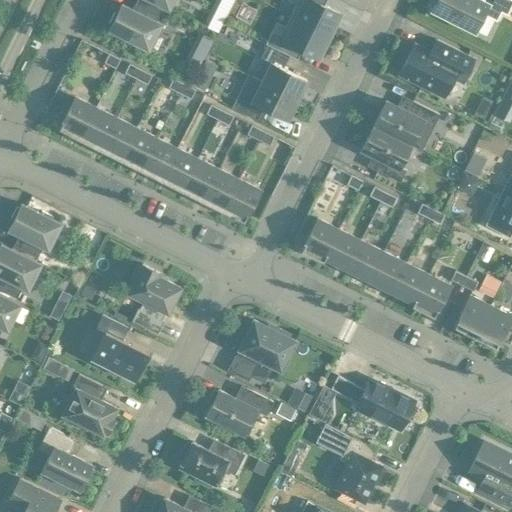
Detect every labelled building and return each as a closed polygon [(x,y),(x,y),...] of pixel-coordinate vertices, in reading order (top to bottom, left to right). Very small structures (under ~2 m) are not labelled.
[(147,49),(160,24),(155,22),(161,10),(140,0),(135,0),(131,10),(120,4),(116,13),(114,12),(108,24),(110,25),(108,30),(147,49)] [(149,0),(167,9),(171,0),(149,0)] [(317,0),(286,0),(286,1),(295,5),(289,16),(328,36),(339,14),(316,3),(317,0)] [(511,2),(511,1),(509,0),(435,0),(431,10),(473,31),(482,14),(495,21),(500,12),(506,15),(511,2)] [(217,33),(230,8),(218,2),(206,28),(217,33)] [(265,44),(267,45),(288,56),(289,56),(295,46),(317,57),(328,36),(289,16),(284,28),(275,23),(265,44)] [(202,35),(198,42),(209,48),(213,40),(202,35)] [(429,52),(413,45),(398,75),(443,97),(452,79),(461,83),(473,59),(435,40),(429,52)] [(270,63),(261,83),(296,100),(306,81),(282,69),(288,56),(267,45),(260,58),(270,63)] [(107,54),(103,63),(114,68),(119,60),(107,54)] [(135,78),(139,69),(127,64),(123,73),(135,78)] [(139,69),(135,78),(146,83),(150,74),(139,69)] [(197,76),(192,86),(203,92),(208,82),(197,76)] [(179,93),(183,84),(171,79),(168,87),(179,93)] [(511,81),(509,80),(492,115),(509,123),(511,116),(511,81)] [(261,83),(251,101),(241,96),(234,109),(256,120),(262,108),(286,120),(296,100),(261,83)] [(183,84),(179,93),(190,98),(194,89),(183,84)] [(78,139),(94,107),(74,97),(58,129),(78,139)] [(385,101),(373,126),(410,145),(420,150),(438,115),(412,101),(406,112),(385,101)] [(216,120),(220,111),(209,105),(205,114),(216,120)] [(477,105),(473,115),(483,120),(487,110),(477,105)] [(99,149),(115,117),(94,107),(78,139),(99,149)] [(220,111),(216,120),(228,125),(232,116),(220,111)] [(120,160),(136,128),(115,117),(99,149),(120,160)] [(157,120),(154,127),(159,130),(163,123),(157,120)] [(257,139),(261,131),(250,126),(246,134),(257,139)] [(410,145),(373,126),(360,150),(382,161),(376,171),(399,183),(405,171),(398,167),(410,145)] [(140,170),(156,138),(136,128),(120,160),(140,170)] [(261,131),(257,139),(269,144),(272,136),(261,131)] [(161,180),(177,148),(156,138),(140,170),(161,180)] [(181,191),(197,159),(177,148),(161,180),(181,191)] [(197,159),(181,191),(202,201),(218,169),(197,159)] [(222,211),(238,179),(218,169),(202,201),(222,211)] [(351,176),(346,185),(357,191),(361,182),(351,176)] [(238,179),(222,211),(243,222),(259,190),(238,179)] [(380,202),(384,192),(373,187),(369,196),(380,202)] [(384,192),(380,202),(391,207),(395,198),(384,192)] [(511,202),(508,210),(495,203),(484,226),(509,238),(511,231),(511,202)] [(42,247),(47,249),(59,224),(51,220),(52,217),(40,211),(39,214),(20,204),(18,208),(16,207),(10,219),(12,220),(7,229),(18,235),(12,246),(36,258),(42,247)] [(428,218),(432,209),(421,204),(417,213),(428,218)] [(432,209),(428,218),(439,223),(443,214),(432,209)] [(322,261),(324,258),(338,230),(316,219),(300,250),(322,261)] [(338,230),(324,258),(346,269),(360,241),(338,230)] [(360,241),(346,269),(368,280),(382,252),(360,241)] [(39,264),(0,244),(0,290),(16,299),(22,287),(26,289),(39,264)] [(382,252),(368,280),(390,292),(404,263),(382,252)] [(404,263),(390,292),(412,303),(427,274),(404,263)] [(167,313),(179,288),(157,276),(158,273),(141,265),(140,268),(136,266),(130,279),(133,281),(127,293),(143,301),(139,310),(137,309),(131,321),(156,334),(163,321),(160,320),(165,312),(167,313)] [(462,285),(466,277),(455,272),(451,280),(462,285)] [(427,274),(412,303),(411,306),(433,317),(449,285),(427,274)] [(466,277),(462,285),(473,290),(477,282),(466,277)] [(85,284),(79,294),(90,300),(95,290),(85,284)] [(19,305),(0,295),(0,330),(1,328),(6,330),(19,305)] [(474,337),(490,306),(468,295),(452,327),(474,337)] [(55,304),(48,316),(57,321),(64,308),(55,304)] [(490,306),(474,337),(495,348),(511,316),(490,306)] [(96,327),(104,331),(90,358),(101,364),(100,367),(120,378),(122,374),(133,380),(147,352),(120,339),(125,328),(102,316),(96,327)] [(263,380),(270,365),(279,370),(294,341),(290,339),(292,336),(278,328),(276,332),(253,320),(247,331),(242,328),(235,343),(240,345),(238,349),(239,350),(235,359),(234,358),(227,370),(247,380),(250,374),(263,380)] [(63,365),(57,377),(66,381),(72,369),(63,365)] [(66,413),(106,433),(113,420),(110,419),(115,408),(99,400),(105,389),(78,375),(72,388),(77,391),(66,413)] [(336,376),(330,389),(335,392),(357,403),(354,407),(399,430),(413,401),(369,379),(363,390),(353,385),(336,376)] [(335,392),(330,389),(322,385),(307,414),(327,425),(332,415),(331,400),(335,392)] [(239,401),(218,390),(217,392),(213,390),(207,402),(211,404),(205,415),(216,421),(214,425),(229,432),(231,428),(247,436),(258,412),(265,416),(272,402),(245,388),(239,401)] [(294,388),(286,403),(306,413),(314,398),(294,388)] [(280,403),(274,413),(289,421),(295,410),(280,403)] [(20,408),(15,419),(40,430),(45,420),(20,408)] [(324,424),(315,442),(341,455),(339,460),(346,464),(334,488),(363,502),(380,467),(369,461),(375,449),(350,437),(324,424)] [(78,489),(90,465),(65,453),(72,440),(48,428),(37,449),(48,455),(41,470),(78,489)] [(511,456),(483,441),(468,471),(482,478),(476,491),(511,508),(511,456)] [(243,455),(222,444),(216,455),(191,442),(190,445),(187,443),(179,458),(183,460),(179,467),(196,476),(194,480),(209,487),(211,484),(214,485),(222,470),(233,475),(243,455)] [(257,460),(251,472),(266,479),(272,467),(257,460)] [(283,462),(278,472),(289,477),(294,467),(283,462)] [(21,511),(53,511),(59,500),(18,479),(6,504),(22,511),(21,511)] [(190,511),(163,498),(162,501),(158,499),(151,511),(219,511),(220,511),(197,500),(190,511)] [(328,511),(316,506),(306,501),(300,511),(328,511)]
